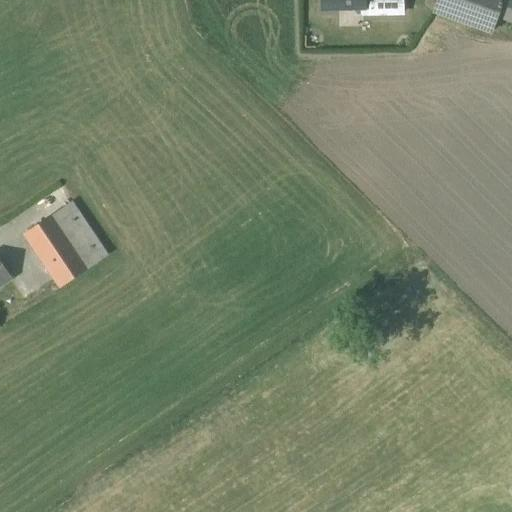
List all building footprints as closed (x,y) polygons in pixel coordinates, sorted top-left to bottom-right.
[(364,7),(364,0),(323,0),(323,8),(364,7)] [(494,33),(500,17),(505,0),(440,0),(437,12),(494,33)] [(511,0),(505,0),(500,17),(511,21),(511,0)] [(72,205),(26,235),(63,288),(109,257),(72,205)] [(0,260),(0,288),(13,279),(0,260)]
